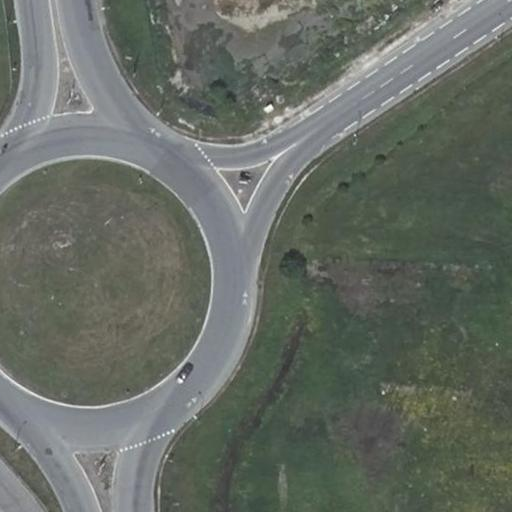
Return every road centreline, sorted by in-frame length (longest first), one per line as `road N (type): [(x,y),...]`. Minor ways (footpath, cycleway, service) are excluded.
road 1 (unclassified): [(297,142),(510,0)]
road 2 (secondary): [(150,421),(215,365),(233,325),(239,283)]
road 3 (secondary): [(138,141),(99,74),(77,0)]
road 4 (unclassified): [(239,283),(256,225),(297,142)]
road 5 (secondary): [(33,0),(37,80),(21,146)]
road 6 (secondary): [(239,283),(231,235),(209,193),(174,159)]
road 7 (secondary): [(21,420),(64,433),(108,433),(150,421)]
road 8 (unclassified): [(297,142),(174,159)]
